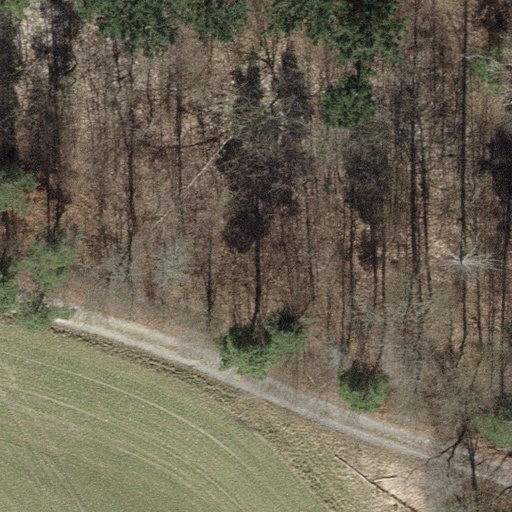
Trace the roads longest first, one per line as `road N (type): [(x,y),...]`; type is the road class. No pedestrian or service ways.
road 1 (track): [(511,479),(0,295)]
road 2 (track): [(511,171),(423,0)]
